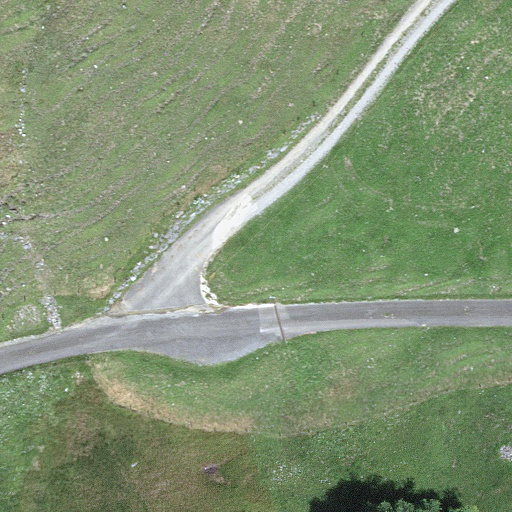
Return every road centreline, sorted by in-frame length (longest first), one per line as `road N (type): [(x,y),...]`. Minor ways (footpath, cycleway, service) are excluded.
road 1 (track): [(437,0),(342,119),(211,232),(160,328)]
road 2 (track): [(511,314),(160,328)]
road 3 (track): [(160,328),(0,365)]
